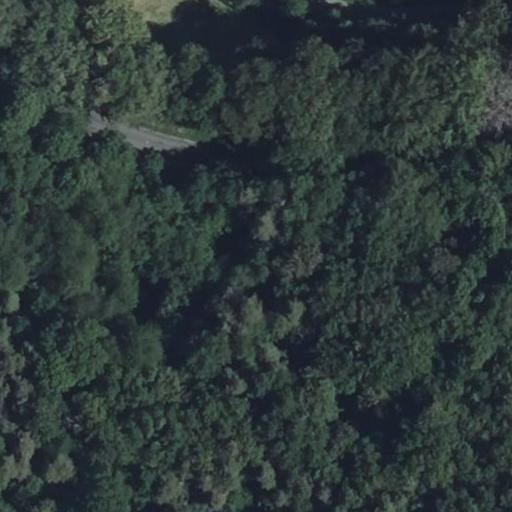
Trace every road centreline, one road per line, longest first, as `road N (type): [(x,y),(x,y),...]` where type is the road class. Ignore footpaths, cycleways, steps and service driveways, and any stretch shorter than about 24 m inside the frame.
road 1 (tertiary): [(0,77),(206,162),(354,173),(511,147)]
road 2 (unclassified): [(311,0),(360,18),(482,29),(511,23)]
